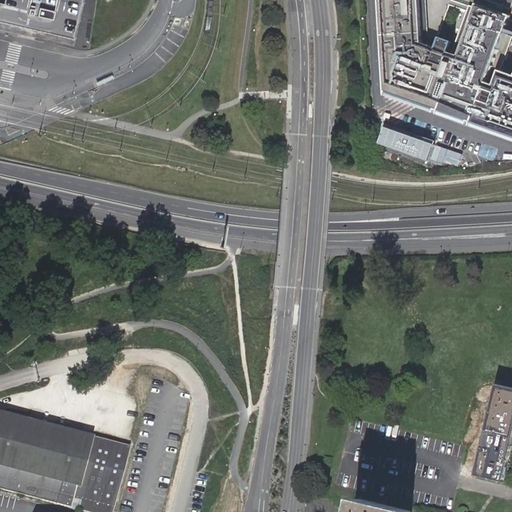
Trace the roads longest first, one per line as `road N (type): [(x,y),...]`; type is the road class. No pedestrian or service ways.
road 1 (primary): [(511,217),(276,224),(99,189)]
road 2 (primary): [(511,207),(277,215),(99,189)]
road 3 (primary): [(186,226),(326,244),(511,238)]
road 4 (primary): [(186,226),(326,237),(511,227)]
road 5 (tertiary): [(308,288),(288,511)]
road 6 (primary): [(0,183),(186,226)]
road 7 (tertiary): [(308,288),(319,135)]
road 8 (tertiary): [(319,135),(318,0)]
